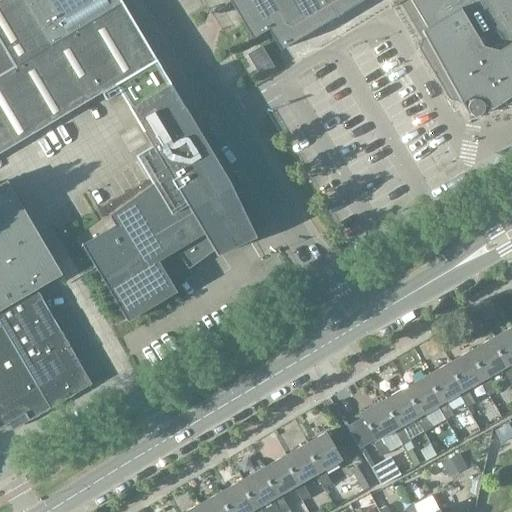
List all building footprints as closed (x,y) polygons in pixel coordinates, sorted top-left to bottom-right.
[(0,0),(0,75),(121,4),(118,0),(0,0)] [(280,51),(364,0),(228,0),(252,39),(267,30),(280,51)] [(511,0),(401,0),(389,7),(390,9),(399,3),(421,40),(424,38),(466,115),(468,114),(472,116),(475,117),(478,116),(479,118),(499,104),(511,107),(511,0)] [(121,4),(0,76),(0,155),(102,94),(106,101),(119,93),(122,99),(127,107),(169,83),(121,4)] [(259,75),(272,68),(260,49),(248,56),(259,75)] [(213,252),(216,257),(255,239),(248,226),(259,218),(239,199),(169,83),(127,107),(152,150),(138,158),(155,187),(113,214),(117,225),(80,246),(123,318),(172,288),(156,262),(174,252),(187,270),(213,252)] [(499,154),(493,153),(489,170),(500,173),(504,156),(499,154)] [(6,182),(0,186),(0,309),(60,275),(6,182)] [(90,385),(35,290),(0,310),(0,429),(9,424),(12,429),(27,420),(28,421),(90,385)] [(511,331),(511,330),(489,342),(505,369),(502,370),(510,384),(511,382),(511,370),(510,366),(511,364),(511,331)] [(505,369),(489,342),(467,355),(482,382),(479,383),(487,397),(495,393),(487,378),(502,370),(505,369)] [(482,382),(467,355),(447,366),(462,393),(459,395),(467,408),(474,404),(467,390),(479,383),(482,382)] [(436,408),(444,421),(452,416),(444,403),(459,395),(462,393),(447,366),(424,379),(439,406),(436,408)] [(439,406),(424,379),(403,391),(418,418),(415,419),(423,434),(431,429),(423,415),(436,408),(439,406)] [(418,418),(403,391),(380,404),(396,431),(393,432),(400,446),(402,446),(409,442),(409,441),(401,427),(415,419),(418,418)] [(396,431),(380,404),(360,416),(374,441),(371,442),(380,458),(400,446),(393,432),(396,431)] [(511,431),(508,423),(494,431),(500,443),(511,436),(511,431)] [(324,434),(302,447),(317,474),(314,476),(322,490),(331,485),(323,471),(339,462),(324,434)] [(409,442),(402,446),(406,453),(413,449),(409,442)] [(317,474),(302,447),(280,459),(296,486),(293,488),(301,502),(309,498),(301,483),(314,476),(317,474)] [(440,464),(448,478),(466,468),(458,454),(440,464)] [(398,476),(389,458),(378,464),(379,466),(371,470),(380,486),(388,481),(398,476)] [(280,459),(259,471),(274,499),(271,500),(277,511),(288,511),(280,495),(293,488),(296,486),(280,459)] [(374,485),(360,462),(349,468),(363,491),(374,485)] [(274,499),(259,471),(237,484),(252,511),(250,511),(260,511),(258,508),(271,500),(274,499)] [(250,511),(252,511),(237,484),(216,496),(224,511),(250,511)] [(370,497),(377,511),(387,511),(378,493),(370,497)] [(224,511),(216,496),(194,508),(196,511),(224,511)] [(347,506),(350,511),(360,511),(355,502),(347,506)]
